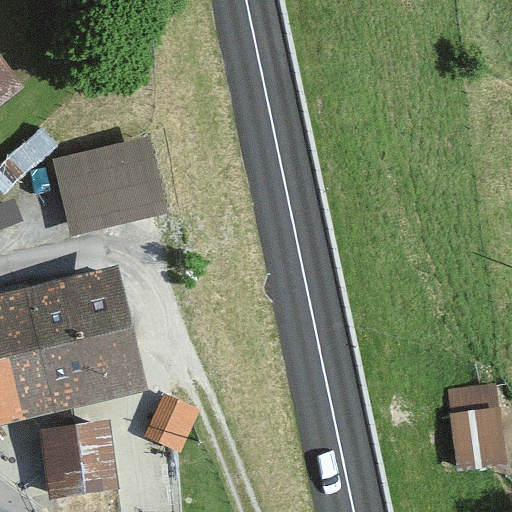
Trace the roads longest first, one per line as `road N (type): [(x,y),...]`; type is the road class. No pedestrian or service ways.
road 1 (secondary): [(245,0),(353,511)]
road 2 (track): [(191,371),(250,511)]
